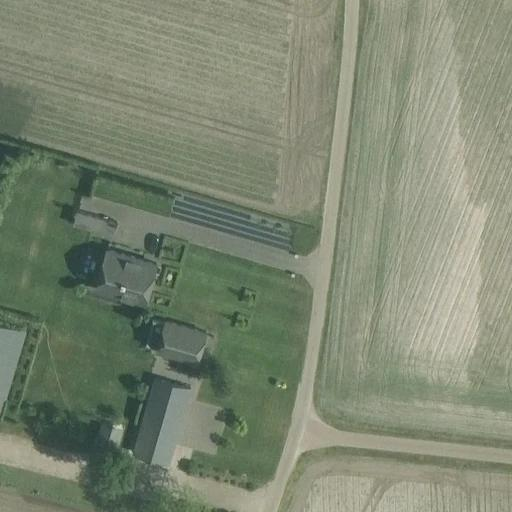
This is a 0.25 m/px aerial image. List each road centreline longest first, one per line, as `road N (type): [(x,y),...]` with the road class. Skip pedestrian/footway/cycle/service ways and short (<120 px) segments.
road 1 (unclassified): [(272,511),(298,430),(317,323),(351,0)]
road 2 (track): [(511,454),(298,430)]
